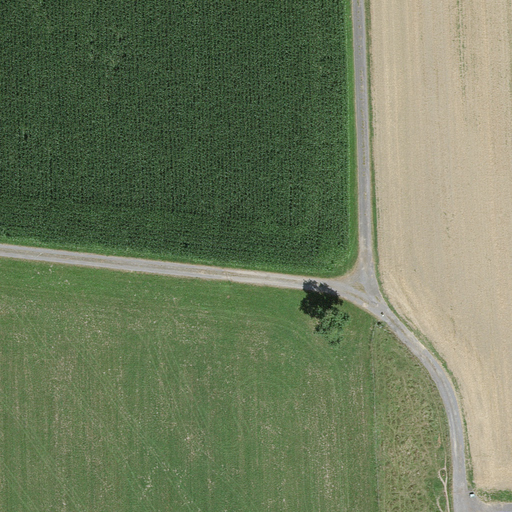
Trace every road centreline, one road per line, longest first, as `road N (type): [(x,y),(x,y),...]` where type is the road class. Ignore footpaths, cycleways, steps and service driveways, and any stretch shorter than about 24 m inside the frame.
road 1 (track): [(0,247),(359,293)]
road 2 (track): [(359,293),(354,0)]
road 3 (track): [(359,293),(428,365),(449,412),(453,511)]
